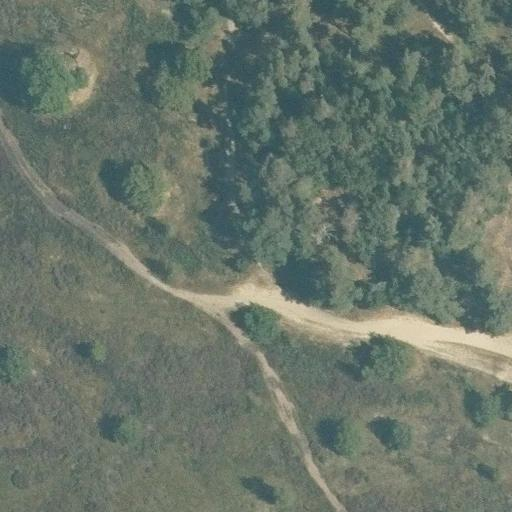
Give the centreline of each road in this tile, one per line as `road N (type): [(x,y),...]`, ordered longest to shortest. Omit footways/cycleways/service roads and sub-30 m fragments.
road 1 (track): [(0,117),(73,231),(197,302),(265,356),(320,483),(349,511)]
road 2 (track): [(197,302),(290,306),(511,349)]
